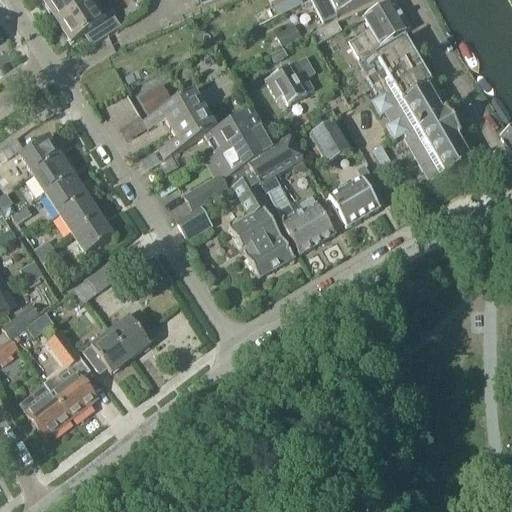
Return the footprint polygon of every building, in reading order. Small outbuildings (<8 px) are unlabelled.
[(57,0),(58,0),(44,9),(55,26),(89,4),(86,0),(57,0)] [(195,0),(196,1),(200,10),(224,0),(195,0)] [(259,28),(300,7),(296,0),(287,0),(253,17),(259,28)] [(311,3),(322,27),(371,2),(370,0),(318,0),(315,2),(315,1),(311,3)] [(89,4),(55,26),(70,48),(83,40),(90,50),(119,31),(109,15),(98,19),(89,4)] [(369,34),(347,46),(357,64),(360,62),(362,66),(393,47),(391,44),(409,34),(391,4),(358,24),(360,28),(364,26),(369,34)] [(335,25),(310,38),(315,47),(340,34),(335,25)] [(292,27),(273,37),(282,51),(300,42),(292,27)] [(371,92),(417,64),(404,41),(393,47),(372,60),(362,66),(357,69),(371,92)] [(273,71),(287,63),(282,55),(268,62),(273,71)] [(304,62),(263,86),(274,106),(282,102),(286,110),(311,96),(304,84),(314,78),(304,62)] [(417,64),(371,92),(377,102),(370,106),(379,121),(386,116),(392,126),(384,130),(393,145),(403,139),(405,142),(402,144),(428,188),(444,179),(445,181),(472,165),(457,140),(460,138),(445,112),(441,114),(428,91),(429,90),(428,89),(431,87),(417,64)] [(148,116),(168,105),(160,91),(140,103),(148,116)] [(169,134),(204,114),(193,95),(141,125),(146,134),(164,124),(169,134)] [(204,114),(169,134),(175,144),(158,154),(163,163),(215,133),(204,114)] [(214,157),(259,131),(249,115),(204,141),(214,157)] [(308,139),(325,168),(350,154),(333,125),(308,139)] [(259,131),(214,157),(201,165),(212,184),(184,200),(193,216),(199,213),(250,180),(252,179),(247,171),(273,156),(271,152),(259,131)] [(511,132),(510,134),(500,143),(511,158),(511,132)] [(32,180),(60,161),(47,141),(19,159),(32,180)] [(250,180),(256,191),(301,165),(288,142),(271,152),(273,156),(247,171),(252,179),(250,180)] [(384,152),(376,156),(385,172),(393,167),(384,152)] [(45,200),(74,181),(60,161),(32,180),(45,200)] [(360,183),(347,191),(345,187),(338,191),(340,195),(328,202),(345,232),(378,213),(367,195),(374,190),(363,171),(355,176),(360,183)] [(250,180),(231,193),(247,220),(227,232),(256,284),(291,263),(267,222),(274,218),(268,209),(267,210),(256,191),(250,180)] [(58,220),(87,201),(74,181),(45,200),(58,220)] [(6,184),(0,187),(0,199),(12,192),(6,184)] [(87,201),(58,220),(71,240),(100,221),(87,201)] [(12,222),(26,213),(21,205),(7,214),(12,222)] [(276,223),(298,260),(332,239),(315,209),(301,217),(295,207),(275,218),(277,223),(276,223)] [(26,213),(12,222),(16,229),(30,220),(26,213)] [(193,216),(174,228),(186,248),(211,233),(199,213),(193,216)] [(100,221),(71,240),(85,260),(113,241),(100,221)] [(38,262),(52,253),(47,245),(33,254),(38,262)] [(52,253),(38,262),(42,269),(56,259),(52,253)] [(23,281),(38,273),(33,266),(19,274),(23,281)] [(113,281),(105,271),(69,299),(76,309),(113,281)] [(38,273),(23,281),(27,289),(42,281),(38,273)] [(0,302),(0,322),(8,317),(0,302)] [(30,310),(0,333),(8,344),(38,321),(30,310)] [(108,337),(129,364),(148,349),(147,348),(157,340),(149,331),(140,338),(127,322),(108,337)] [(129,364),(108,337),(89,352),(109,379),(129,364)] [(8,344),(0,350),(0,366),(16,354),(8,344)] [(50,398),(69,424),(95,405),(75,379),(50,398)] [(69,424),(50,398),(24,418),(43,444),(69,424)]
